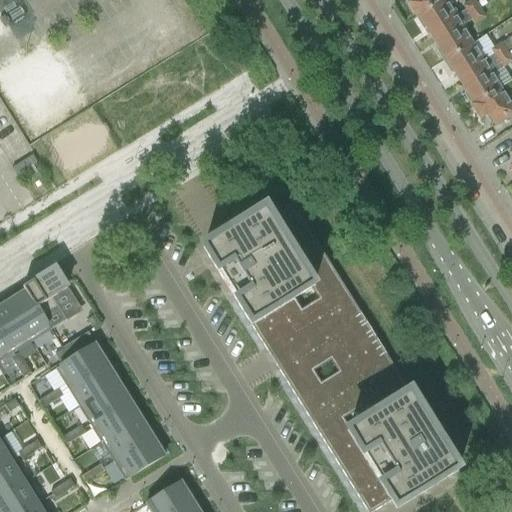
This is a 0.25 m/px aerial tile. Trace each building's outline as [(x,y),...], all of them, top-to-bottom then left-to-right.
[(0,0),(0,144),(52,111),(31,77),(20,84),(5,61),(102,0),(0,0)] [(413,0),(407,5),(414,17),(440,0),(413,0)] [(425,30),(431,38),(478,9),(476,4),(473,0),(462,7),(464,11),(457,16),(454,11),(452,12),(444,0),(440,0),(414,17),(423,31),(425,30)] [(482,0),(476,4),(478,9),(485,4),(482,0)] [(435,50),(443,63),(472,44),(465,33),(467,32),(464,27),(471,22),(474,26),(485,19),(478,9),(431,38),(437,48),(435,50)] [(150,21),(48,85),(100,167),(202,102),(150,21)] [(511,49),(506,40),(500,44),(506,54),(511,50),(511,49)] [(453,74),(459,84),(507,55),(506,54),(500,44),(489,51),(491,55),(484,59),(481,55),(479,56),(472,44),(443,63),(451,76),(453,74)] [(507,55),(459,84),(465,93),(463,94),(472,109),(500,91),(501,91),(511,84),(510,82),(502,69),(511,63),(507,55)] [(501,91),(472,109),(479,121),(487,115),(494,127),(511,116),(511,107),(511,108),(501,91)] [(444,481),(454,474),(457,472),(453,465),(291,205),(270,219),(264,210),(240,226),(235,229),(202,249),(270,358),(308,419),(365,511),(374,511),(390,502),(395,511),(420,495),(444,481)] [(41,278),(22,290),(24,293),(34,310),(35,310),(49,332),(66,322),(65,321),(79,313),(65,291),(66,291),(54,272),(56,270),(55,268),(40,277),(41,278)] [(16,298),(6,304),(31,343),(49,332),(35,310),(34,310),(24,293),(17,297),(16,296),(15,297),(16,298)] [(0,334),(12,355),(31,343),(6,304),(0,307),(0,334)] [(93,317),(86,321),(92,331),(99,326),(93,317)] [(0,362),(12,355),(0,334),(0,362)] [(69,362),(54,371),(55,371),(66,389),(105,365),(101,357),(102,357),(101,356),(100,356),(94,346),(89,339),(86,334),(61,350),(69,362)] [(61,351),(54,355),(60,365),(67,361),(61,351)] [(18,355),(10,359),(16,369),(24,365),(18,355)] [(24,365),(16,369),(22,379),(30,374),(24,365)] [(105,365),(66,389),(77,408),(117,383),(111,374),(112,374),(112,373),(110,373),(105,365)] [(117,383),(77,408),(89,426),(128,402),(123,394),(125,393),(124,392),(123,393),(117,383)] [(57,390),(48,396),(52,404),(62,398),(57,390)] [(48,396),(38,402),(42,410),(52,404),(48,396)] [(13,401),(4,407),(8,414),(18,408),(13,401)] [(128,402),(89,426),(101,445),(140,421),(134,411),(135,410),(134,409),(133,410),(128,402)] [(140,421),(101,445),(112,464),(152,439),(146,431),(147,430),(147,429),(146,430),(140,421)] [(80,427),(70,433),(75,440),(85,434),(80,427)] [(70,433),(61,439),(65,446),(75,440),(70,433)] [(0,438),(0,468),(14,459),(1,438),(0,438)] [(152,439),(112,464),(124,482),(128,480),(161,459),(163,458),(163,457),(157,448),(158,447),(157,446),(156,447),(152,439)] [(36,442),(26,448),(31,455),(40,449),(36,442)] [(26,448),(17,454),(21,461),(31,455),(26,448)] [(0,468),(0,499),(28,482),(14,459),(0,468)] [(99,466),(90,472),(94,479),(104,473),(99,466)] [(90,472),(80,478),(85,485),(94,479),(90,472)] [(69,481),(59,487),(64,494),(73,488),(69,481)] [(28,482),(0,499),(0,511),(27,511),(42,503),(28,482)] [(179,484),(144,506),(148,511),(175,511),(191,503),(187,495),(188,495),(187,493),(186,494),(180,484),(179,484)] [(59,487),(50,493),(54,500),(64,494),(59,487)] [(47,511),(42,503),(27,511),(47,511)] [(191,503),(175,511),(197,511),(198,511),(197,510),(196,511),(191,503)]
